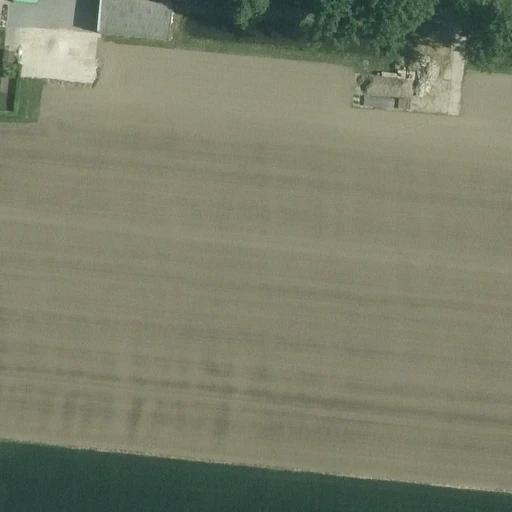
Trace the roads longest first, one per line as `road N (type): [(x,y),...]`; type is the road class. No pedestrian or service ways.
road 1 (track): [(0,436),(511,491)]
road 2 (track): [(420,0),(456,29),(450,119)]
